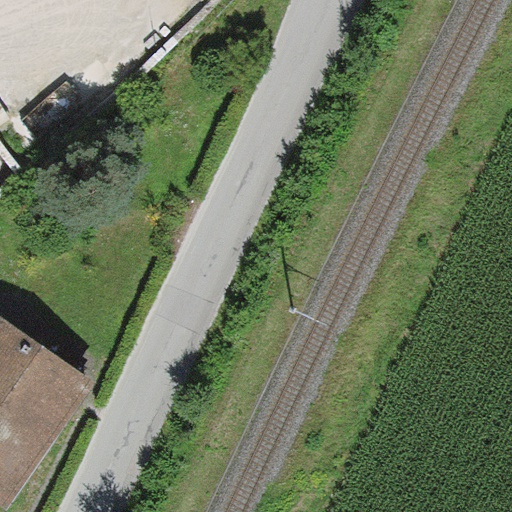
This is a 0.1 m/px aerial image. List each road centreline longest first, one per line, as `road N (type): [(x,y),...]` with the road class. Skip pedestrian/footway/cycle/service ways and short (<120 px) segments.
road 1 (residential): [(89,511),(328,0)]
road 2 (primary): [(372,511),(511,240)]
